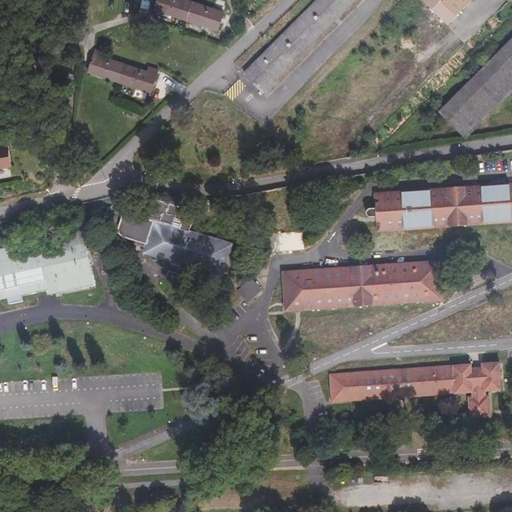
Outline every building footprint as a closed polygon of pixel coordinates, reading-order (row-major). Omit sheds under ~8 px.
[(192,0),(159,0),(156,9),(221,29),(226,11),(192,0)] [(313,0),(242,68),(261,87),(351,0),(313,0)] [(423,0),(447,23),(457,14),(470,0),(423,0)] [(511,39),(441,110),(460,129),(511,75),(511,39)] [(94,54),(89,71),(152,91),(158,73),(94,54)] [(511,75),(460,129),(469,137),(511,93),(511,75)] [(0,165),(14,163),(10,144),(0,146),(0,165)] [(332,187),(331,180),(317,183),(319,190),(322,193),(330,191),(332,187)] [(511,183),(372,196),(376,233),(511,221),(511,183)] [(146,251),(226,277),(235,245),(192,231),(194,222),(184,218),(186,209),(150,198),(147,207),(130,201),(122,227),(127,234),(149,241),(146,251)] [(273,252),(305,249),(304,231),(271,234),(273,252)] [(64,291),(65,296),(97,288),(84,233),(0,253),(0,305),(12,303),(13,307),(25,304),(25,300),(53,293),(64,291)] [(438,262),(285,274),(288,312),(298,311),(442,299),(438,262)] [(250,304),(263,292),(251,280),(238,292),(250,304)] [(55,299),(65,296),(64,291),(53,293),(55,299)] [(484,393),(500,392),(499,365),(483,365),(483,371),(470,372),(470,366),(331,375),(333,403),(471,393),(471,398),(466,398),(466,420),(491,419),(490,397),(484,397),(484,393)] [(265,511),(277,511),(282,511),(282,498),(265,499),(265,511)]
